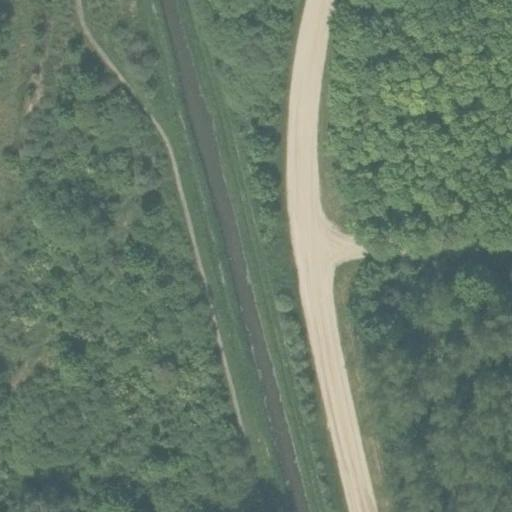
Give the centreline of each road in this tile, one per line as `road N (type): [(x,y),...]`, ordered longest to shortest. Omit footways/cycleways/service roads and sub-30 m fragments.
road 1 (track): [(305,0),(295,170),(360,511)]
road 2 (unknown): [(308,247),(511,241)]
